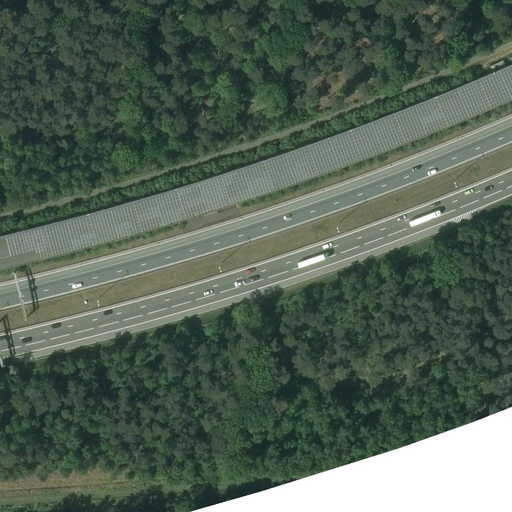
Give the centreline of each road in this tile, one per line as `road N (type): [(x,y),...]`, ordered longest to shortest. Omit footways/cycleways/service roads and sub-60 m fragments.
road 1 (motorway): [(511,131),(307,213),(0,301)]
road 2 (motorway): [(0,345),(158,306),(511,179)]
